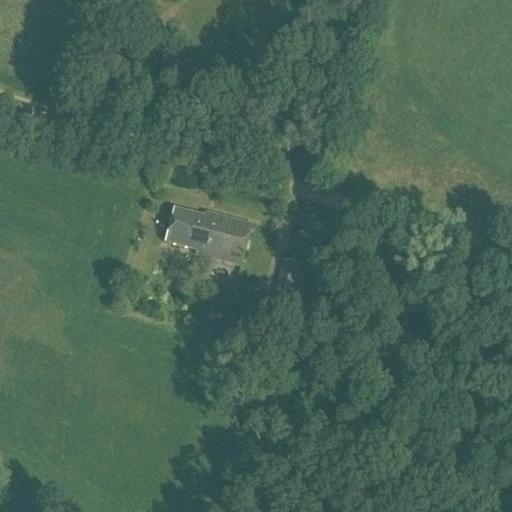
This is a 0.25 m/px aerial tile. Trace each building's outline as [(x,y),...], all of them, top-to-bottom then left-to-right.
[(313,8),(288,0),(286,0),(272,40),(299,49),(313,8)] [(171,55),(180,47),(166,33),(158,40),(171,55)] [(174,211),(165,244),(196,252),(195,256),(241,268),(252,227),(206,215),(205,219),(174,211)] [(272,297),(300,304),(309,269),(281,262),(272,297)] [(266,321),(295,329),(301,307),(273,299),(266,321)]
